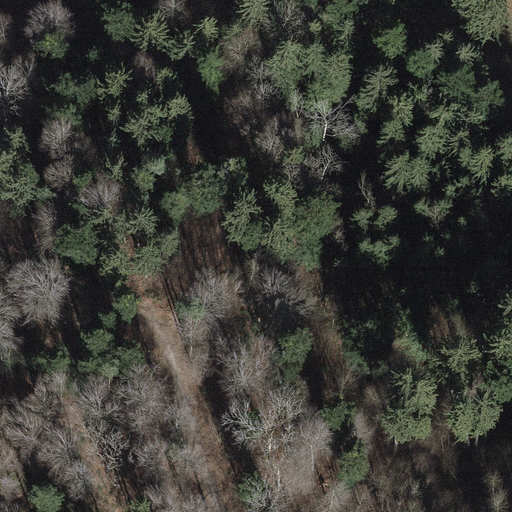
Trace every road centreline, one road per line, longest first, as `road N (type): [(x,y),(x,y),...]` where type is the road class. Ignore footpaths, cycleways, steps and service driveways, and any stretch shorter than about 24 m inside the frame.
road 1 (track): [(234,511),(157,329)]
road 2 (track): [(511,119),(409,0)]
